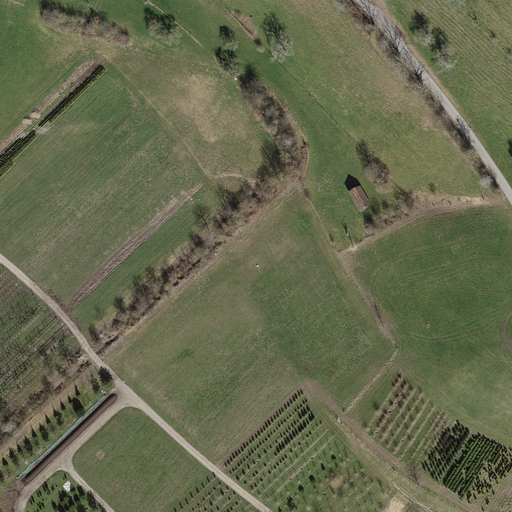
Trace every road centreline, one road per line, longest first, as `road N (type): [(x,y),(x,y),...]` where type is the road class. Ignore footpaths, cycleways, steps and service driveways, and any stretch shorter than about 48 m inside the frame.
road 1 (track): [(267,511),(127,395),(79,344)]
road 2 (unclassified): [(361,0),(511,197)]
road 3 (track): [(127,395),(18,500),(17,511)]
